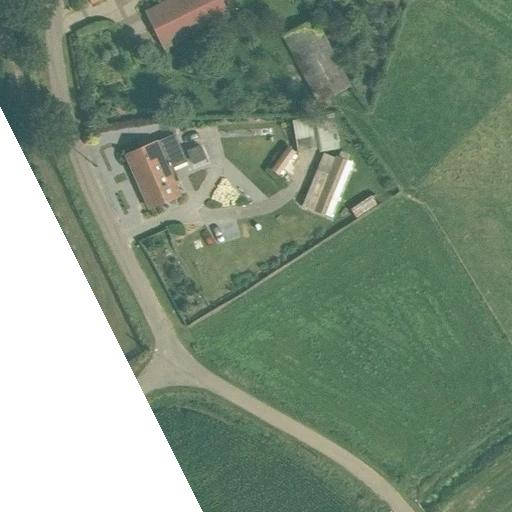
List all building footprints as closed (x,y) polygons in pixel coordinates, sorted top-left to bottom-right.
[(219,0),(168,0),(143,12),(163,51),(229,19),(219,0)] [(314,20),(281,36),(316,104),(349,87),(314,20)] [(318,154),(338,150),(332,116),(291,122),(296,153),(317,150),(318,153),(318,154)] [(186,163),(174,136),(126,157),(148,209),(179,196),(174,184),(177,182),(172,169),(186,163)] [(205,160),(199,146),(185,152),(192,166),(205,160)] [(294,154),(286,148),(270,171),(278,177),(294,154)] [(323,217),(346,162),(334,157),(329,171),(317,166),(302,203),(314,208),(312,211),(312,212),(314,213),(323,217)]
